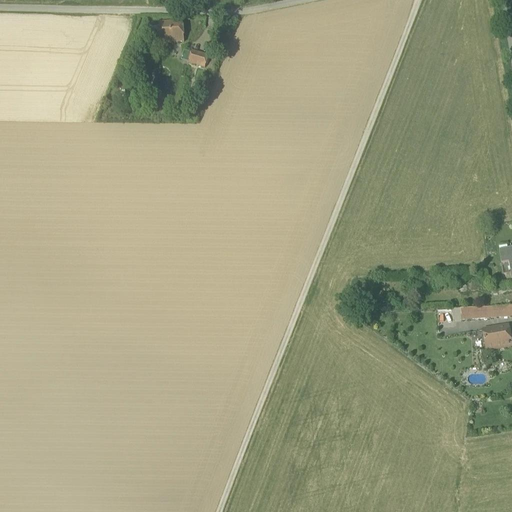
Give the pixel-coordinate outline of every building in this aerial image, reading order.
[(164,24),(166,44),(190,42),(188,22),(164,24)] [(194,63),(210,68),(214,57),(198,52),(197,55),(194,63)] [(187,61),(194,63),(197,55),(190,53),(187,61)] [(509,263),(510,268),(511,267),(511,248),(500,251),(502,264),(509,263)] [(511,307),(460,311),(452,311),(453,322),(461,322),(511,317),(511,307)] [(486,344),(487,352),(511,348),(508,328),(484,332),(486,342),(485,343),(485,344),(486,344)]
